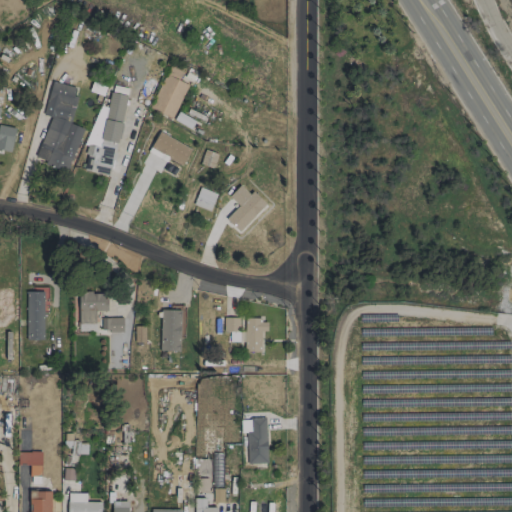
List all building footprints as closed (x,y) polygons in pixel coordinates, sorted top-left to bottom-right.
[(149,108),(172,118),(187,84),(164,74),(149,108)] [(35,160),(67,170),(81,127),(67,122),(78,89),(52,81),(41,114),(49,116),(35,160)] [(125,95),(109,92),(106,107),(95,105),(82,170),(110,175),(125,95)] [(173,119),(190,128),(194,120),(177,112),(173,119)] [(0,149),(9,152),(15,128),(0,124),(0,149)] [(149,148),(181,164),(190,148),(157,132),(149,148)] [(200,164),(212,167),(215,153),(203,150),(200,164)] [(225,219),(238,231),(265,203),(251,191),(248,194),(239,185),(228,196),(238,205),(225,219)] [(192,204),(209,211),(216,193),(199,187),(192,204)] [(43,340),(42,291),(25,291),(26,340),(43,340)] [(95,330),(94,311),(106,311),(106,293),(77,293),(78,330),(95,330)] [(179,310),(160,309),(159,350),(178,351),(179,310)] [(121,317),(100,317),(100,331),(122,331),(121,317)] [(238,317),(223,317),(223,331),(229,331),(229,341),(238,341),(238,317)] [(260,331),(266,331),(266,319),(244,318),(243,351),(260,351),(260,331)] [(144,341),(143,325),(134,325),(134,341),(144,341)] [(266,463),(265,417),(248,418),(249,430),(245,430),(246,463),(266,463)] [(86,441),(71,442),(71,434),(63,434),(63,448),(69,448),(70,455),(86,454),(86,441)] [(16,465),(28,465),(28,475),(40,475),(40,452),(17,451),(16,465)] [(49,511),(50,491),(28,490),(27,511),(49,511)] [(85,493),(67,492),(66,511),(99,511),(100,502),(85,501),(85,493)] [(126,511),(127,501),(112,501),(111,511),(126,511)] [(204,507),(204,501),(194,501),(193,511),(215,511),(216,507),(204,507)]
